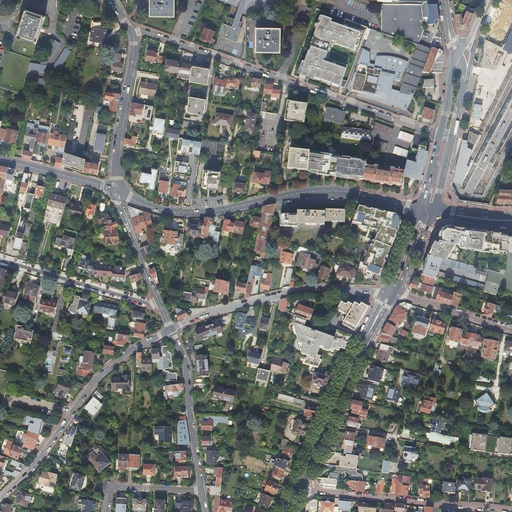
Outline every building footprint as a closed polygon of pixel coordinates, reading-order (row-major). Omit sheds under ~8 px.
[(175,19),(175,0),(150,0),(150,18),(175,19)] [(217,0),(239,8),(235,20),(225,17),(218,33),(229,37),(229,38),(232,39),(232,38),(237,40),(241,29),(239,29),(240,28),(241,23),(239,23),(238,22),(245,0),(217,0)] [(246,0),(245,0),(238,22),(239,23),(246,0)] [(397,1),(382,1),(382,4),(422,4),(423,18),(428,18),(427,5),(427,2),(397,1)] [(424,30),(423,18),(422,4),(382,4),(381,33),(399,38),(419,43),(424,30)] [(460,4),(456,15),(457,29),(467,29),(475,9),(460,4)] [(428,18),(425,26),(434,25),(436,28),(437,27),(437,26),(438,25),(438,24),(438,23),(438,22),(438,21),(439,21),(438,15),(437,5),(433,5),(427,5),(428,18)] [(15,40),(36,47),(45,20),(24,13),(15,40)] [(332,20),(320,16),(298,74),(345,89),(345,87),(347,82),(342,80),(346,70),(324,62),(331,43),(358,52),(367,28),(345,20),(342,27),(331,23),(332,20)] [(101,24),(93,22),(90,41),(105,44),(107,31),(105,31),(106,28),(101,27),(101,24)] [(214,44),(215,40),(212,38),(214,32),(209,30),(210,28),(206,27),(205,28),(204,28),(200,39),(214,44)] [(218,33),(217,35),(237,42),(242,29),(240,28),(239,29),(241,29),(237,40),(232,38),(232,39),(229,38),(229,37),(218,33)] [(278,28),(257,28),(257,40),(255,40),(255,51),(280,51),(280,40),(278,40),(278,28)] [(30,63),(29,69),(46,72),(48,62),(60,43),(55,40),(42,59),(41,65),(30,63)] [(431,48),(419,43),(400,92),(399,93),(411,97),(412,97),(413,97),(417,87),(422,73),(431,48)] [(440,50),(432,47),(431,48),(422,73),(431,73),(436,58),(440,50)] [(53,72),(59,73),(61,68),(71,51),(66,48),(54,65),(53,72)] [(370,52),(363,49),(358,65),(362,54),(370,58),(370,52)] [(153,51),(148,50),(146,60),(155,62),(157,53),(153,52),(153,51)] [(122,54),(115,52),(113,59),(117,60),(117,62),(114,61),(112,70),(121,72),(123,64),(120,63),(122,54)] [(390,89),(393,79),(400,81),(404,69),(396,66),(397,64),(392,62),(390,62),(389,62),(388,62),(387,61),(386,61),(385,61),(383,61),(382,61),(381,61),(379,61),(378,61),(376,61),(375,65),(374,71),(370,70),(370,64),(370,58),(362,54),(358,65),(356,72),(351,84),(353,85),(353,88),(352,91),(359,92),(366,94),(367,90),(372,91),(373,97),(407,109),(411,97),(399,93),(400,92),(390,89)] [(397,64),(396,66),(404,69),(400,81),(408,62),(406,61),(405,61),(404,60),(402,59),(400,59),(399,58),(398,58),(397,58),(396,58),(395,58),(394,57),(393,57),(392,57),(391,57),(390,57),(377,56),(376,61),(378,61),(379,61),(381,61),(382,61),(383,61),(385,61),(386,61),(387,61),(388,62),(389,62),(390,62),(392,62),(397,64)] [(177,73),(179,62),(167,60),(166,67),(167,67),(166,70),(177,73)] [(177,73),(176,79),(189,81),(192,64),(179,62),(177,73)] [(207,68),(192,65),(189,82),(207,85),(210,69),(207,69),(207,68)] [(229,67),(225,65),(224,73),(225,73),(223,81),(217,80),(217,77),(215,77),(213,85),(226,87),(227,80),(229,67)] [(30,83),(47,86),(48,80),(32,76),(30,83)] [(261,79),(249,77),(248,87),(249,87),(249,86),(260,87),(261,79)] [(227,80),(226,87),(235,89),(238,89),(240,80),(239,80),(240,79),(239,78),(237,78),(236,78),(236,79),(234,79),(234,81),(227,80)] [(427,88),(427,90),(430,91),(435,91),(435,80),(425,79),(425,83),(425,88),(427,88)] [(139,93),(155,96),(157,85),(141,82),(139,93)] [(273,85),(265,84),(263,93),(272,94),(271,97),(278,98),(279,90),(272,89),(273,85)] [(226,87),(213,85),(212,92),(225,94),(226,87)] [(372,91),(367,90),(366,94),(359,92),(358,94),(358,95),(359,95),(365,97),(372,99),(378,101),(406,110),(407,109),(408,108),(409,106),(410,104),(412,101),(413,97),(412,97),(411,97),(407,109),(373,97),(372,91)] [(105,98),(104,98),(104,100),(107,101),(108,99),(109,99),(109,100),(110,100),(110,101),(118,103),(120,95),(113,93),(113,94),(107,93),(105,98)] [(206,100),(190,97),(189,100),(186,99),(184,112),(202,115),(202,116),(203,116),(203,115),(204,115),(206,100)] [(116,111),(118,103),(110,101),(107,101),(104,100),(103,104),(105,104),(105,105),(110,106),(110,110),(116,111)] [(307,105),(287,101),(284,120),(304,123),(307,105)] [(143,105),(132,102),(129,114),(135,115),(136,113),(142,115),(143,105)] [(92,107),(86,106),(78,149),(84,150),(92,107)] [(343,124),(345,113),(337,111),(337,110),(334,109),(334,110),(325,108),(327,109),(326,113),(324,120),(325,120),(335,122),(343,124)] [(432,121),(435,112),(425,109),(422,118),(432,121)] [(256,114),(248,112),(245,130),(253,132),(256,114)] [(217,113),(215,122),(222,123),(222,125),(231,127),(233,116),(217,113)] [(165,119),(155,117),(151,132),(156,133),(156,134),(161,135),(161,137),(162,137),(163,129),(164,130),(165,126),(164,126),(165,119)] [(36,136),(36,137),(37,137),(37,141),(45,143),(47,133),(44,133),(44,131),(42,131),(41,132),(40,132),(42,121),(39,121),(39,123),(38,128),(36,136)] [(85,161),(85,159),(68,154),(74,122),(70,122),(67,136),(65,147),(64,153),(62,165),(83,171),(85,161)] [(182,122),(181,128),(204,132),(205,125),(182,122)] [(393,129),(374,123),(374,130),(391,136),(393,129)] [(21,158),(31,161),(36,137),(36,136),(38,128),(35,127),(34,132),(31,131),(31,133),(26,131),(24,139),(27,140),(28,139),(30,140),(30,142),(30,144),(31,144),(29,150),(31,150),(30,151),(24,150),(21,158)] [(7,130),(0,128),(0,129),(0,138),(4,139),(4,140),(16,143),(17,137),(19,131),(7,128),(7,130)] [(372,132),(343,128),(341,136),(341,137),(370,142),(372,132)] [(181,131),(167,129),(166,136),(180,138),(181,131)] [(58,146),(61,135),(58,134),(58,132),(54,131),(53,134),(50,133),(49,144),(58,146)] [(411,143),(413,136),(400,132),(398,138),(411,143)] [(465,143),(464,146),(471,150),(478,136),(469,132),(467,141),(466,144),(465,143)] [(107,135),(97,133),(94,151),(103,153),(107,135)] [(67,136),(61,135),(58,146),(65,147),(67,136)] [(201,150),(202,142),(180,138),(178,151),(200,155),(201,150)] [(209,140),(202,139),(202,142),(201,150),(208,151),(209,140)] [(387,144),(373,139),(371,146),(385,151),(387,144)] [(462,141),(462,140),(460,139),(450,181),(453,182),(455,172),(456,169),(456,167),(456,166),(456,165),(456,164),(457,163),(457,161),(457,160),(457,159),(458,158),(458,157),(458,155),(459,153),(460,148),(460,147),(461,146),(461,145),(461,144),(461,142),(462,141)] [(461,145),(461,146),(460,147),(460,148),(459,153),(458,155),(458,157),(458,158),(457,159),(457,160),(457,161),(457,163),(456,164),(456,165),(456,166),(456,167),(456,169),(455,172),(453,182),(456,183),(459,183),(460,184),(466,174),(469,170),(471,167),(468,166),(465,165),(465,163),(466,162),(467,160),(469,156),(471,150),(464,146),(465,143),(466,144),(467,141),(462,140),(462,141),(461,142),(461,144),(461,145)] [(409,152),(395,147),(393,153),(407,159),(409,152)] [(420,181),(427,152),(426,152),(426,148),(420,147),(418,150),(420,151),(416,165),(415,164),(407,162),(404,172),(403,177),(420,181)] [(309,153),(309,152),(290,150),(288,169),(307,171),(308,170),(309,155),(309,153)] [(55,167),(61,168),(62,165),(64,153),(57,152),(55,167)] [(319,156),(309,155),(308,170),(317,172),(317,174),(323,176),(329,176),(330,174),(336,175),(338,158),(338,157),(332,156),(326,155),(320,154),(319,156)] [(359,180),(364,180),(366,166),(367,162),(362,161),(361,161),(359,161),(357,161),(350,160),(351,159),(342,157),(342,159),(338,158),(336,175),(336,176),(340,177),(339,178),(351,180),(352,179),(359,180)] [(85,161),(83,171),(96,174),(98,162),(92,160),(92,162),(85,161)] [(188,163),(175,161),(174,173),(186,175),(188,163)] [(0,207),(5,183),(8,168),(0,166),(0,175),(3,176),(0,188),(0,207)] [(400,186),(403,177),(404,172),(394,170),(394,169),(390,168),(390,172),(378,170),(378,166),(375,166),(374,166),(373,167),(366,166),(364,180),(371,182),(371,183),(376,184),(376,183),(387,185),(392,186),(393,185),(400,186)] [(12,185),(15,169),(8,168),(5,183),(12,185)] [(154,168),(152,168),(151,173),(141,172),(141,175),(140,175),(140,177),(140,178),(140,181),(140,182),(144,183),(144,182),(145,182),(145,184),(149,185),(149,188),(150,188),(153,189),(154,189),(155,186),(156,183),(155,183),(158,169),(156,168),(154,168)] [(219,188),(221,170),(220,170),(220,171),(215,170),(215,171),(208,170),(205,170),(203,186),(219,188)] [(167,172),(160,171),(158,181),(161,181),(159,191),(167,193),(170,175),(166,174),(167,172)] [(270,184),(271,172),(266,171),(265,174),(260,173),(260,172),(255,171),(253,181),(270,184)] [(28,178),(28,173),(24,172),(20,191),(26,192),(28,183),(25,182),(25,179),(26,179),(28,178)] [(186,183),(175,181),(173,195),(178,196),(178,195),(184,196),(186,183)] [(234,182),(232,191),(244,193),(246,184),(234,182)] [(34,195),(43,197),(45,187),(37,186),(34,194),(34,195)] [(32,205),(33,200),(34,195),(34,194),(27,192),(23,207),(31,209),(32,205)] [(56,222),(63,197),(50,194),(46,211),(43,222),(47,223),(48,219),(51,220),(56,222)] [(55,225),(60,226),(67,198),(63,197),(56,222),(56,223),(55,225)] [(35,212),(39,213),(42,202),(33,200),(32,205),(36,206),(35,212)] [(79,205),(70,203),(67,215),(81,218),(84,205),(80,204),(79,205)] [(88,203),(86,213),(94,215),(96,205),(88,203)] [(360,203),(357,256),(383,284),(407,217),(360,203)] [(266,254),(275,211),(276,204),(263,207),(261,219),(259,228),(253,256),(255,256),(256,252),(262,253),(264,254),(263,258),(265,258),(266,254)] [(147,227),(143,211),(128,206),(127,207),(137,233),(140,232),(142,242),(138,243),(140,247),(146,245),(150,243),(148,236),(149,236),(148,233),(144,234),(143,231),(142,228),(147,227)] [(297,215),(281,214),(280,226),(297,227),(297,223),(305,224),(305,225),(324,226),(324,222),(345,223),(346,211),(325,210),(325,212),(298,211),(297,215)] [(152,225),(150,213),(143,211),(147,227),(152,225)] [(99,219),(98,228),(102,227),(104,226),(104,224),(102,224),(102,223),(111,223),(112,216),(108,216),(108,215),(103,214),(103,219),(99,219)] [(250,226),(259,228),(261,219),(252,217),(250,226)] [(216,250),(217,250),(220,233),(215,232),(216,227),(213,227),(214,225),(212,225),(212,220),(210,219),(211,219),(209,218),(207,218),(208,219),(206,219),(205,225),(203,225),(201,238),(202,238),(202,239),(203,240),(206,240),(206,238),(207,239),(207,236),(214,237),(212,249),(213,250),(216,250)] [(115,229),(114,227),(120,225),(118,220),(111,223),(104,226),(105,229),(106,244),(119,243),(118,229),(115,229)] [(228,231),(232,232),(234,224),(230,223),(230,222),(225,220),(223,231),(228,232),(228,231)] [(234,224),(232,232),(242,234),(245,223),(235,221),(234,224)] [(24,234),(24,235),(29,237),(32,224),(27,223),(24,234)] [(201,238),(203,225),(195,224),(195,225),(188,224),(187,228),(186,234),(186,235),(191,236),(191,237),(192,238),(193,238),(195,239),(196,238),(196,237),(201,238)] [(435,240),(428,254),(446,259),(447,256),(449,253),(450,251),(451,250),(454,244),(455,243),(461,244),(461,246),(468,247),(470,247),(475,248),(478,248),(478,246),(489,248),(489,249),(496,250),(496,249),(503,250),(506,250),(508,232),(477,228),(450,224),(448,224),(446,225),(444,226),(443,227),(441,228),(440,229),(439,231),(439,233),(439,235),(439,237),(439,239),(439,240),(438,242),(437,241),(435,240)] [(0,234),(8,236),(11,227),(2,225),(0,234)] [(174,244),(182,245),(183,240),(178,239),(178,237),(179,236),(176,236),(177,232),(172,232),(168,231),(164,230),(162,241),(174,243),(174,244)] [(20,249),(22,242),(24,235),(24,234),(17,232),(13,247),(20,249)] [(506,250),(504,274),(500,288),(511,291),(511,232),(508,232),(506,250)] [(76,238),(63,235),(62,238),(56,236),(54,244),(65,247),(65,248),(70,254),(71,253),(72,249),(73,249),(76,238)] [(20,249),(19,254),(24,255),(27,243),(22,242),(20,249)] [(146,245),(140,247),(143,254),(152,250),(150,243),(146,245)] [(280,261),(285,263),(287,263),(291,264),(294,255),(293,255),(293,254),(288,253),(288,254),(283,252),(280,261)] [(307,255),(301,253),(298,266),(297,266),(303,268),(303,269),(304,269),(304,268),(311,270),(311,271),(312,271),(316,273),(317,272),(316,272),(318,265),(315,264),(316,261),(306,258),(307,255)] [(441,262),(442,258),(427,254),(425,260),(424,260),(417,272),(422,273),(434,277),(436,278),(438,271),(441,262)] [(263,265),(265,258),(263,258),(261,257),(255,256),(253,256),(244,299),(250,297),(257,265),(258,264),(263,265)] [(79,268),(89,271),(93,272),(94,265),(94,261),(86,258),(86,259),(80,257),(77,266),(79,266),(79,268)] [(487,277),(489,270),(442,258),(441,262),(443,263),(442,264),(446,265),(446,266),(487,277)] [(108,276),(108,275),(109,266),(94,265),(93,272),(93,273),(99,274),(102,274),(102,275),(108,276)] [(355,269),(340,265),(338,274),(352,278),(355,269)] [(111,275),(111,278),(125,279),(125,273),(121,273),(122,266),(115,266),(115,269),(112,269),(111,275)] [(156,271),(155,267),(149,269),(153,278),(157,276),(156,271)] [(330,270),(321,267),(318,277),(327,280),(330,270)] [(504,274),(489,270),(487,277),(485,285),(484,292),(496,295),(498,288),(500,288),(504,274)] [(479,290),(484,292),(485,285),(438,271),(436,278),(445,280),(479,290)] [(142,278),(140,273),(130,276),(133,289),(138,288),(136,282),(138,281),(138,280),(142,278)] [(434,277),(422,273),(420,278),(423,279),(422,282),(433,285),(434,281),(433,280),(434,277)] [(269,291),(272,278),(267,276),(266,281),(262,281),(261,289),(269,291)] [(422,283),(412,280),(409,286),(431,293),(432,287),(428,286),(428,285),(426,284),(426,285),(422,284),(422,283)] [(217,281),(213,281),(211,291),(215,291),(215,292),(226,295),(229,283),(224,282),(221,281),(221,282),(217,281)] [(246,285),(238,283),(236,292),(244,293),(246,285)] [(36,297),(39,287),(28,284),(25,294),(36,297)] [(204,295),(208,296),(209,288),(205,287),(205,290),(197,289),(196,294),(192,293),(192,294),(190,301),(190,302),(198,303),(199,299),(204,299),(204,295)] [(454,292),(443,288),(439,301),(450,304),(454,292)] [(16,294),(17,292),(12,290),(12,293),(5,291),(2,302),(15,306),(18,295),(16,294)] [(182,300),(190,301),(192,294),(183,292),(182,300)] [(461,294),(454,292),(450,304),(457,307),(461,294)] [(72,304),(70,312),(75,314),(76,313),(77,311),(88,314),(91,303),(87,302),(87,300),(84,299),(80,298),(81,297),(75,295),(73,304),(72,304)] [(288,298),(280,300),(280,302),(277,314),(280,314),(281,311),(283,311),(281,319),(282,319),(282,318),(284,312),(285,312),(288,298)] [(49,313),(55,315),(58,303),(49,301),(41,299),(39,311),(49,313)] [(95,302),(93,312),(98,313),(98,312),(109,314),(110,316),(108,329),(114,330),(118,307),(116,307),(116,306),(114,305),(114,306),(111,305),(107,304),(107,305),(95,302)] [(354,331),(368,308),(361,304),(360,306),(355,303),(353,306),(348,303),(347,305),(342,302),(341,302),(327,327),(334,330),(337,331),(339,327),(340,328),(346,330),(347,327),(354,331)] [(500,306),(492,303),(488,302),(487,302),(483,315),(491,317),(493,312),(496,313),(497,312),(497,311),(499,310),(500,306)] [(399,326),(398,328),(401,330),(404,325),(403,324),(405,321),(403,320),(411,306),(404,303),(398,305),(389,321),(399,326)] [(295,316),(310,321),(313,311),(299,305),(296,313),(296,314),(295,316)] [(185,312),(177,309),(178,321),(188,316),(185,312)] [(77,311),(76,313),(82,314),(81,316),(81,317),(81,318),(82,318),(82,319),(83,319),(84,319),(85,319),(86,319),(86,318),(87,318),(87,317),(88,314),(77,311)] [(132,318),(137,319),(143,320),(145,314),(138,313),(138,312),(133,311),(132,317),(132,318)] [(438,314),(430,311),(428,317),(429,318),(432,319),(431,325),(432,325),(429,335),(434,336),(435,332),(442,334),(445,324),(436,321),(438,314)] [(245,320),(246,315),(243,314),(242,315),(238,316),(235,328),(240,329),(238,338),(242,338),(242,336),(254,333),(257,318),(250,319),(250,321),(245,321),(245,320)] [(417,318),(412,333),(425,337),(429,321),(417,318)] [(134,337),(143,339),(146,325),(144,324),(145,320),(143,320),(137,319),(136,324),(135,329),(134,337)] [(267,332),(270,321),(262,319),(259,330),(267,332)] [(219,322),(209,325),(213,336),(218,334),(222,332),(219,322)] [(347,347),(349,342),(344,340),(342,340),(332,336),(331,336),(307,327),(294,322),(293,324),(294,327),(296,335),(298,343),(298,344),(300,344),(299,348),(301,349),(300,351),(301,354),(307,356),(306,357),(318,360),(319,357),(315,356),(318,348),(318,346),(324,348),(323,350),(328,351),(330,351),(333,352),(334,350),(336,349),(339,350),(340,348),(342,348),(345,349),(345,347),(347,347)] [(387,324),(382,334),(390,336),(391,337),(394,333),(393,332),(395,328),(387,324)] [(32,342),(34,332),(30,331),(26,330),(22,329),(23,327),(17,325),(13,341),(27,344),(28,341),(32,342)] [(213,336),(209,325),(199,329),(200,329),(195,331),(199,340),(203,338),(203,339),(213,336)] [(462,334),(463,330),(457,328),(457,329),(451,327),(447,340),(458,344),(456,351),(459,352),(459,349),(459,344),(460,341),(462,334)] [(462,344),(470,346),(478,348),(478,346),(481,347),(483,339),(477,338),(478,336),(468,333),(467,335),(462,334),(460,341),(463,342),(462,344)] [(390,336),(382,334),(380,341),(385,342),(385,341),(388,342),(389,338),(390,336)] [(113,345),(123,347),(124,343),(126,343),(126,341),(128,341),(128,336),(119,335),(118,342),(114,341),(113,345)] [(485,341),(482,357),(494,359),(497,343),(485,341)] [(381,344),(379,350),(388,353),(389,347),(381,344)] [(113,355),(114,347),(107,345),(107,347),(105,346),(103,353),(113,355)] [(163,369),(163,380),(165,380),(165,381),(165,382),(166,382),(177,382),(176,373),(171,373),(170,372),(169,373),(169,371),(166,371),(165,371),(165,370),(165,369),(171,368),(171,367),(172,367),(172,363),(171,363),(171,354),(171,353),(170,353),(169,353),(169,350),(168,350),(168,346),(162,346),(162,357),(163,369)] [(159,370),(163,369),(162,357),(159,357),(159,350),(152,350),(152,358),(152,359),(158,359),(158,362),(159,370)] [(388,353),(379,350),(377,359),(381,360),(380,361),(387,363),(389,353),(388,353)] [(85,352),(83,363),(84,363),(93,365),(95,353),(85,352)] [(262,356),(250,353),(247,363),(259,366),(262,356)] [(208,376),(207,355),(196,357),(197,377),(208,376)] [(274,356),(272,363),(270,371),(283,375),(284,374),(287,375),(288,370),(286,370),(286,368),(288,367),(289,364),(281,362),(282,358),(274,356)] [(318,360),(306,357),(306,359),(304,365),(309,366),(318,368),(320,360),(318,360)] [(141,362),(141,366),(141,372),(152,373),(152,359),(148,359),(142,359),(141,362)] [(93,365),(84,363),(83,363),(78,362),(77,369),(78,369),(77,372),(80,376),(86,377),(89,373),(89,371),(90,372),(91,370),(92,370),(93,365)] [(318,368),(309,366),(308,371),(310,372),(310,374),(315,375),(312,385),(316,386),(316,388),(317,388),(317,389),(318,389),(319,389),(321,387),(325,388),(326,385),(329,386),(330,385),(333,375),(327,373),(326,377),(321,376),(323,370),(318,368)] [(367,380),(379,384),(384,369),(372,366),(370,372),(371,373),(370,376),(369,375),(367,380)] [(259,369),(256,379),(268,382),(270,372),(259,369)] [(409,372),(406,371),(405,374),(404,374),(403,379),(403,380),(404,380),(404,381),(403,382),(402,384),(403,386),(415,389),(416,383),(417,383),(419,382),(420,379),(419,378),(418,378),(419,374),(409,372)] [(117,379),(117,378),(112,378),(112,391),(117,391),(117,388),(123,388),(123,391),(129,391),(129,375),(123,375),(123,378),(120,378),(119,379),(117,379)] [(68,394),(71,385),(60,380),(57,389),(60,391),(58,395),(64,397),(65,393),(68,394)] [(163,392),(164,400),(167,400),(167,399),(167,397),(173,396),(173,397),(174,397),(177,397),(178,396),(178,395),(179,395),(180,394),(179,393),(180,392),(179,392),(179,390),(183,390),(183,384),(163,387),(163,390),(165,389),(166,392),(163,392)] [(364,384),(360,398),(372,401),(375,386),(364,384)] [(398,403),(401,389),(395,388),(389,386),(386,400),(398,403)] [(222,400),(225,389),(215,387),(213,398),(222,400)] [(236,392),(225,389),(222,400),(233,402),(236,392)] [(100,401),(104,397),(98,392),(97,391),(92,396),(93,397),(94,398),(92,401),(84,410),(92,417),(101,406),(102,405),(102,404),(99,402),(100,401)] [(489,412),(490,411),(490,410),(489,408),(495,404),(491,399),(489,395),(488,394),(487,394),(487,393),(487,392),(486,392),(485,393),(474,400),(474,401),(478,406),(476,408),(477,410),(479,411),(481,412),(483,413),(484,413),(487,413),(489,412)] [(294,399),(280,395),(278,399),(293,403),(294,399)] [(352,413),(367,417),(368,411),(361,410),(363,403),(353,400),(351,409),(353,409),(352,413)] [(423,401),(420,411),(429,414),(432,403),(423,401)] [(305,417),(315,419),(316,415),(318,410),(306,408),(305,413),(306,413),(305,417)] [(350,413),(347,426),(360,428),(360,426),(360,423),(358,423),(359,417),(365,418),(367,418),(367,417),(352,413),(350,413)] [(40,424),(41,420),(27,416),(26,423),(30,424),(28,432),(31,433),(39,435),(40,428),(41,424),(40,424)] [(228,423),(229,418),(202,416),(202,430),(212,430),(212,426),(213,421),(217,421),(218,423),(228,423)] [(444,428),(445,422),(431,419),(430,424),(433,424),(433,425),(435,425),(435,427),(434,427),(433,432),(439,434),(441,428),(444,428)] [(303,436),(305,431),(306,429),(308,430),(310,426),(306,424),(305,425),(303,424),(304,423),(298,420),(293,432),(294,432),(293,433),(293,434),(297,435),(298,435),(298,434),(303,436)] [(178,445),(190,445),(186,421),(178,421),(178,445)] [(66,445),(71,447),(73,441),(74,436),(75,433),(77,428),(72,427),(71,430),(69,429),(68,433),(66,432),(64,438),(65,438),(63,442),(65,443),(64,443),(67,444),(66,445)] [(159,435),(159,442),(171,442),(171,427),(155,427),(155,435),(159,435)] [(344,440),(354,442),(355,434),(356,431),(351,430),(346,429),(346,432),(345,432),(344,440)] [(440,434),(439,434),(433,432),(431,432),(429,441),(449,446),(450,441),(454,442),(458,443),(458,438),(455,437),(440,434)] [(472,434),(470,450),(474,450),(474,451),(476,451),(510,455),(511,450),(511,447),(511,441),(511,438),(482,435),(482,433),(479,432),(478,434),(472,434)] [(39,435),(31,433),(30,436),(26,445),(26,446),(25,446),(24,447),(34,451),(39,435)] [(367,446),(375,448),(377,438),(369,436),(367,446)] [(217,439),(217,437),(207,437),(206,438),(202,438),(202,446),(210,446),(210,445),(212,445),(212,444),(212,441),(210,441),(210,439),(217,439)] [(377,438),(375,448),(384,449),(383,455),(387,456),(389,444),(385,443),(386,440),(377,438)] [(346,454),(351,455),(354,442),(344,440),(342,449),(346,449),(346,454)] [(23,446),(15,443),(9,456),(17,459),(23,446)] [(294,453),(295,450),(284,447),(283,454),(282,456),(292,459),(293,455),(294,453)] [(405,447),(404,456),(405,457),(404,461),(417,463),(418,452),(414,452),(415,448),(405,447)] [(101,451),(98,453),(100,454),(99,455),(97,452),(95,450),(92,453),(89,449),(84,453),(86,455),(82,458),(87,465),(88,464),(87,464),(91,461),(99,472),(110,463),(104,456),(105,455),(101,451)] [(218,456),(218,451),(215,451),(210,451),(207,451),(207,464),(212,464),(213,464),(216,464),(216,457),(217,457),(218,456)] [(186,452),(176,452),(176,461),(186,461),(186,452)] [(128,455),(129,453),(125,453),(124,455),(118,455),(118,459),(116,459),(115,467),(128,467),(128,455)] [(341,456),(339,466),(357,469),(358,456),(354,455),(351,455),(346,454),(345,454),(345,457),(341,456)] [(128,470),(135,471),(135,470),(136,468),(139,468),(140,455),(128,455),(128,467),(128,470)] [(278,459),(274,466),(276,467),(285,471),(289,462),(278,459)] [(390,461),(383,460),(381,473),(388,474),(390,461)] [(155,465),(143,465),(143,474),(154,475),(155,465)] [(329,478),(329,479),(337,479),(340,480),(340,478),(339,477),(339,476),(340,474),(341,473),(342,472),(343,472),(344,471),(345,472),(347,472),(348,473),(349,473),(349,474),(350,476),(350,477),(350,478),(349,479),(348,480),(359,481),(362,482),(362,481),(363,480),(363,479),(363,478),(362,477),(362,476),(361,476),(361,475),(360,475),(360,474),(359,474),(358,474),(358,473),(357,473),(357,472),(357,471),(357,470),(358,469),(357,469),(339,466),(336,466),(336,467),(337,467),(337,468),(336,469),(336,470),(335,471),(334,471),(333,472),(332,472),(332,473),(331,473),(330,474),(330,475),(329,475),(328,475),(328,476),(329,476),(329,477),(329,478)] [(188,467),(174,467),(175,478),(188,478),(188,467)] [(281,479),(285,471),(276,467),(272,475),(280,479),(281,479)] [(217,476),(222,477),(223,469),(218,468),(215,468),(215,476),(217,476)] [(57,475),(51,473),(51,475),(48,474),(42,472),(39,483),(44,485),(43,491),(51,494),(57,475)] [(82,492),(87,477),(75,473),(70,488),(82,492)] [(213,486),(221,487),(222,477),(217,476),(217,482),(214,481),(213,486)] [(396,489),(395,494),(407,496),(408,491),(410,491),(411,477),(403,476),(403,480),(400,480),(399,485),(396,485),(397,483),(392,483),(392,489),(396,489)] [(458,480),(457,490),(469,491),(471,478),(463,477),(463,480),(458,480)] [(337,479),(329,479),(323,478),(323,479),(323,480),(324,482),(325,483),(325,484),(324,485),(324,487),(336,488),(337,479)] [(475,482),(474,485),(476,485),(476,490),(481,490),(481,492),(491,493),(492,479),(482,478),(482,479),(477,479),(477,482),(475,482)] [(358,491),(359,481),(348,480),(348,484),(353,485),(352,490),(358,491)] [(279,485),(269,481),(265,491),(274,495),(279,485)] [(366,482),(362,482),(359,481),(358,491),(364,491),(365,483),(366,483),(366,482)] [(455,493),(455,484),(442,482),(442,484),(442,492),(455,493)] [(424,484),(419,484),(419,497),(423,497),(429,497),(429,486),(424,486),(424,484)] [(213,511),(218,511),(220,499),(221,487),(213,486),(211,486),(210,494),(215,495),(215,496),(215,502),(213,502),(213,503),(212,505),(213,506),(214,506),(213,511)] [(19,496),(18,499),(16,503),(26,507),(30,495),(20,492),(19,496)] [(272,498),(263,494),(259,503),(268,507),(272,498)] [(94,501),(94,498),(84,496),(84,500),(82,500),(79,499),(78,504),(83,505),(81,511),(94,511),(94,510),(93,509),(94,506),(95,506),(96,501),(94,501)] [(125,511),(126,498),(117,498),(116,511),(125,511)] [(133,510),(141,510),(146,511),(146,500),(134,499),(133,510)] [(231,511),(233,502),(220,499),(218,511),(231,511)] [(165,506),(165,501),(155,500),(154,510),(153,509),(153,511),(164,511),(165,509),(166,506),(165,506)] [(183,502),(183,501),(177,500),(177,509),(180,509),(180,511),(185,511),(191,511),(192,508),(193,507),(193,504),(192,503),(183,502)] [(351,502),(339,501),(338,507),(338,511),(350,511),(351,502)] [(322,502),(320,511),(333,511),(334,503),(322,502)] [(11,506),(3,503),(2,504),(1,509),(0,509),(0,511),(9,511),(10,511),(11,510),(10,509),(11,506)] [(358,503),(358,511),(367,511),(375,511),(376,508),(368,507),(369,504),(358,503)] [(379,511),(393,511),(394,504),(385,503),(385,508),(380,508),(379,511)]
